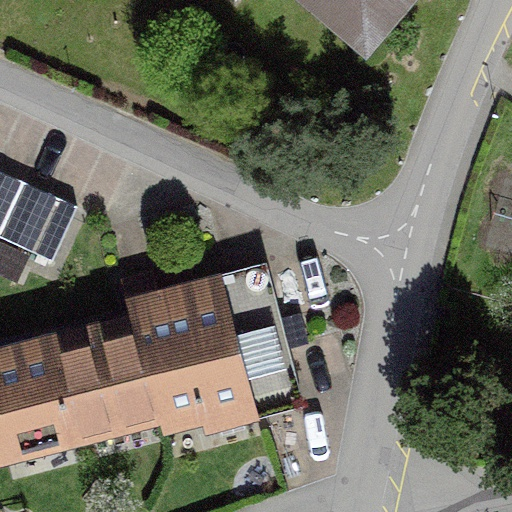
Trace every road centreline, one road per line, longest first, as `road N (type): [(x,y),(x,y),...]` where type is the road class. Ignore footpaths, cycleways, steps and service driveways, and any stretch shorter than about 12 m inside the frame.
road 1 (residential): [(359,496),(404,259),(501,0)]
road 2 (residential): [(359,496),(511,480)]
